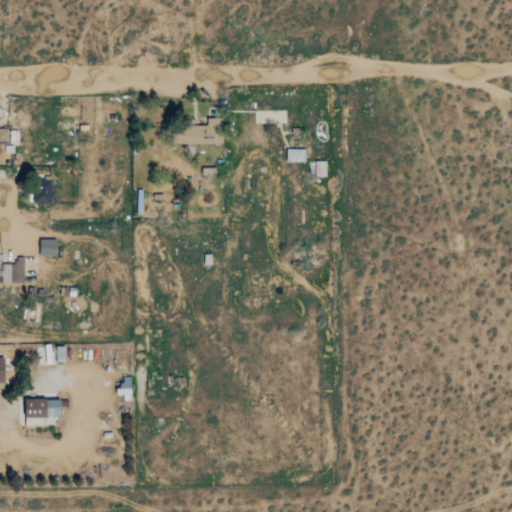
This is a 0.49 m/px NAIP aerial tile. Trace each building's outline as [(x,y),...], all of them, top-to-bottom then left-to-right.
[(0,143),(8,143),(7,129),(0,129),(0,143)] [(326,177),(326,162),(315,161),(315,177),(326,177)] [(51,195),(34,195),(34,204),(51,204),(51,195)] [(57,257),(57,240),(40,240),(40,256),(57,257)] [(24,283),(23,259),(16,260),(17,266),(1,266),(2,285),(24,283)] [(45,426),(44,418),(61,418),(61,400),(26,400),(27,426),(45,426)]
